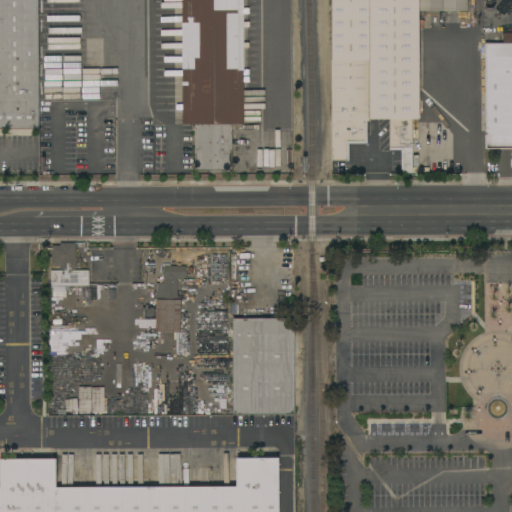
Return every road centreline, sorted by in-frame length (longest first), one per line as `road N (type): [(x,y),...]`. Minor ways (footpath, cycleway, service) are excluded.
road 1 (primary): [(511,200),(0,202)]
road 2 (primary): [(135,225),(511,223)]
